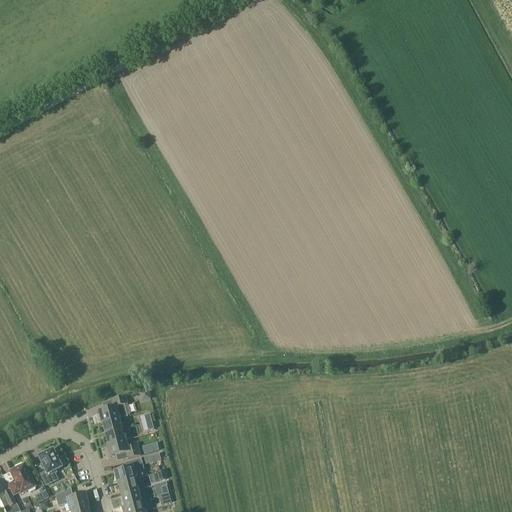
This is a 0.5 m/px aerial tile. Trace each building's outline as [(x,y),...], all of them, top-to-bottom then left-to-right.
[(125,397),(112,400),(114,408),(98,412),(101,424),(128,417),(125,406),(127,405),(125,397)] [(105,435),(122,430),(119,419),(128,417),(101,424),(102,424),(105,435)] [(107,446),(131,439),(125,441),(122,430),(105,435),(108,445),(107,446)] [(131,439),(107,446),(110,458),(126,454),(127,460),(140,456),(137,445),(133,447),(131,439)] [(46,486),(58,480),(54,474),(56,473),(55,471),(62,468),(57,458),(59,457),(56,450),(53,452),(53,450),(52,451),(47,453),(38,457),(42,465),(44,469),(46,473),(41,475),(46,486)] [(144,465),(157,462),(155,455),(143,457),(144,465)] [(130,468),(114,473),(117,485),(136,479),(134,472),(144,470),(141,459),(128,462),(130,468)] [(9,485),(14,496),(20,493),(21,494),(28,490),(29,492),(30,493),(35,490),(35,489),(34,487),(35,487),(29,474),(28,472),(27,470),(26,469),(25,467),(24,465),(23,465),(22,464),(21,464),(15,467),(15,468),(15,469),(10,472),(15,482),(9,485)] [(138,490),(135,480),(136,480),(136,479),(117,485),(118,485),(121,495),(143,489),(138,490)] [(0,499),(6,511),(20,511),(10,491),(3,494),(0,487),(0,499)] [(124,506),(146,500),(143,489),(121,495),(124,506)] [(69,511),(89,506),(85,493),(78,495),(79,496),(70,499),(67,490),(55,496),(58,508),(68,505),(69,511)] [(145,511),(144,511),(143,511),(141,502),(146,500),(124,506),(125,511),(145,511)]
